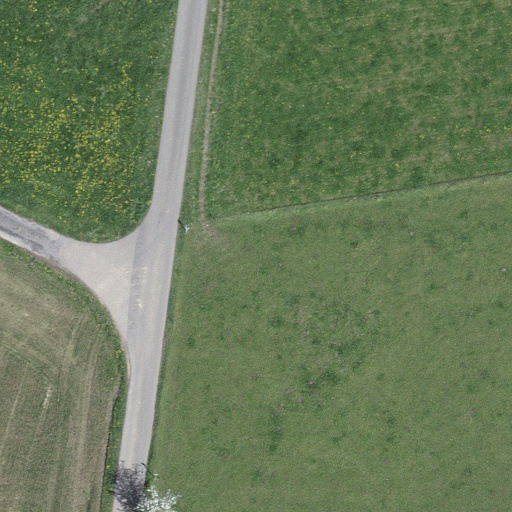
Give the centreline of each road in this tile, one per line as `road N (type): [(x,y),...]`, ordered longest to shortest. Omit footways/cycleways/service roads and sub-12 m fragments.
road 1 (unclassified): [(127,511),(193,0)]
road 2 (track): [(0,221),(156,298)]
